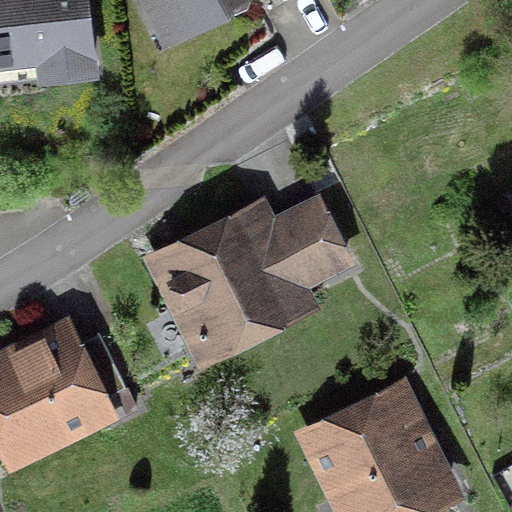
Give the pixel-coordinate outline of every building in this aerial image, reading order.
[(84,0),(0,0),(0,66),(30,64),(32,81),(92,75),(84,0)] [(168,0),(185,29),(237,0),(168,0)] [(251,207),(132,264),(185,375),(298,321),(288,300),(339,276),(306,206),(261,228),(251,207)] [(52,327),(0,351),(0,476),(101,429),(52,327)] [(403,400),(313,438),(344,511),(402,511),(443,495),(403,400)]
